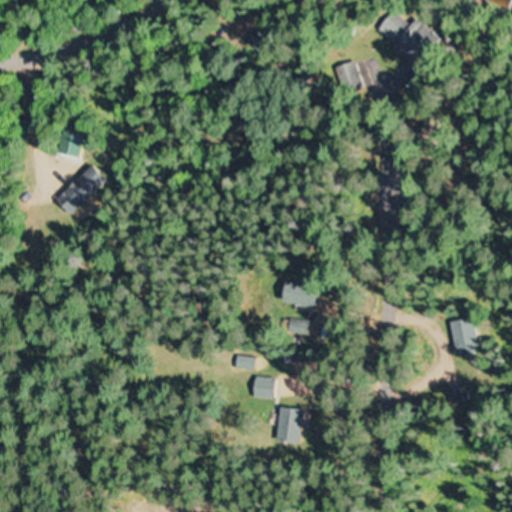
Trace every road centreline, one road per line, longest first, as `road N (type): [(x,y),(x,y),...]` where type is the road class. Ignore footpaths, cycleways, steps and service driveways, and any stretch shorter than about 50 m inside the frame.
road 1 (residential): [(383,511),(387,137)]
road 2 (residential): [(0,54),(34,56),(118,30),(165,0)]
